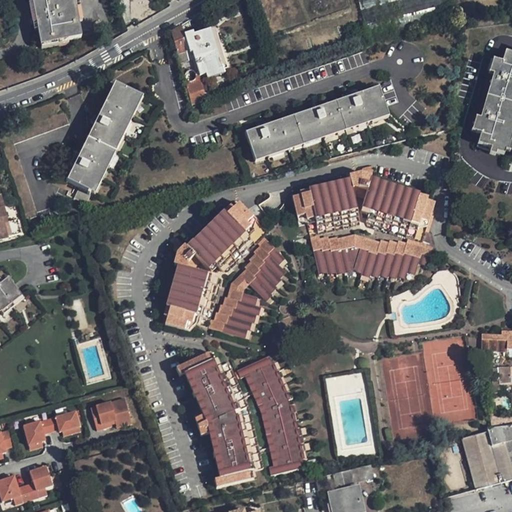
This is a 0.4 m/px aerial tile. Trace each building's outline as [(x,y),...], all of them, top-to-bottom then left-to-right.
[(32,0),(39,44),(80,38),(74,0),(32,0)] [(453,16),(452,0),(396,0),(360,9),(358,10),(366,38),(453,16)] [(360,9),(396,0),(358,0),(359,3),(360,9)] [(180,25),(170,30),(171,36),(176,50),(177,54),(179,62),(188,59),(194,57),(200,75),(220,69),(207,29),(196,32),(183,37),(180,25)] [(207,29),(220,69),(225,67),(213,27),(207,29)] [(511,51),(505,50),(501,63),(495,62),(491,75),(477,119),(474,132),(478,134),(475,147),(502,155),(503,151),(509,153),(511,143),(509,142),(511,131),(511,51)] [(491,75),(495,62),(490,60),(486,74),(491,75)] [(199,81),(186,85),(192,104),(205,100),(199,81)] [(92,194),(140,96),(115,84),(101,113),(98,111),(92,124),(95,125),(80,155),(77,154),(71,165),(74,167),(68,182),(80,188),(75,198),(87,204),(92,194)] [(246,134),(254,160),(387,115),(378,89),(359,96),(357,92),(344,96),(345,100),(328,106),(327,102),(313,106),(315,110),(271,125),(269,121),(257,126),(258,130),(246,134)] [(65,112),(1,135),(30,218),(38,216),(14,144),(69,124),(65,112)] [(474,132),(477,119),(472,118),(468,130),(474,132)] [(351,184),(357,207),(361,208),(368,184),(370,180),(373,166),(362,169),(363,174),(349,177),(350,181),(351,184)] [(377,182),(370,180),(368,184),(417,199),(418,196),(377,184),(377,182)] [(351,184),(350,181),(310,191),(311,194),(351,184)] [(311,194),(293,198),(300,226),(308,224),(311,237),(320,235),(361,225),(357,207),(351,184),(311,194)] [(417,199),(368,184),(361,208),(361,210),(363,218),(367,219),(366,222),(367,227),(409,240),(422,244),(433,204),(417,199)] [(23,219),(8,222),(7,218),(8,217),(3,196),(0,196),(0,239),(9,237),(27,232),(23,219)] [(209,318),(220,278),(199,272),(203,268),(205,271),(211,272),(215,269),(218,272),(225,274),(255,246),(261,241),(266,236),(253,221),(238,205),(225,217),(223,215),(192,245),(191,244),(186,249),(175,238),(171,249),(176,251),(172,263),(176,264),(164,303),(167,304),(161,322),(190,331),(193,323),(206,327),(209,318)] [(321,239),(312,241),(320,274),(329,272),(330,274),(338,272),(338,275),(346,273),(354,270),(363,273),(362,276),(369,279),(370,275),(378,277),(378,276),(387,278),(388,275),(396,278),(397,276),(405,278),(407,272),(415,275),(417,269),(425,272),(431,252),(423,250),(415,247),(407,245),(406,247),(398,244),(397,247),(389,244),(388,247),(381,244),(380,247),(372,244),(355,238),(339,242),(338,240),(331,241),(331,239),(322,242),(321,239)] [(422,244),(409,240),(407,245),(415,247),(423,250),(431,252),(433,247),(422,244)] [(261,241),(255,246),(257,249),(264,243),(261,241)] [(254,314),(255,314),(258,306),(253,305),(255,297),(238,292),(240,285),(245,282),(262,300),(268,295),(266,294),(272,289),(270,288),(276,282),(275,280),(281,275),(276,269),(283,263),(264,243),(257,249),(259,251),(252,256),(246,262),(247,263),(249,265),(243,270),(245,271),(239,276),(238,275),(231,281),(229,288),(231,289),(228,298),(226,297),(223,305),(222,304),(219,312),(218,312),(215,320),(213,319),(210,328),(242,338),(245,329),(247,329),(249,322),(251,322),(254,314)] [(0,312),(4,310),(24,295),(12,278),(6,284),(0,287),(0,312)] [(24,295),(4,310),(7,315),(28,300),(24,295)] [(500,333),(483,332),(482,351),(508,352),(508,349),(511,348),(511,333),(509,333),(509,330),(501,329),(500,333)] [(213,479),(215,486),(251,477),(249,470),(261,466),(248,410),(230,364),(222,367),(219,360),(216,361),(213,354),(177,368),(180,375),(187,372),(203,414),(196,417),(202,435),(209,433),(220,477),(213,479)] [(267,465),(269,473),(303,464),(301,456),(305,455),(291,396),(279,365),(274,367),(272,360),(238,373),(241,380),(247,378),(258,407),(272,464),(267,465)] [(490,379),(491,393),(499,393),(498,385),(511,384),(511,367),(509,367),(496,368),(496,373),(496,379),(490,379)] [(125,399),(91,408),(98,431),(113,426),(112,422),(117,421),(130,417),(125,399)] [(50,419),(53,432),(60,430),(61,433),(64,432),(81,427),(76,412),(50,419)] [(487,413),(490,429),(503,428),(511,426),(511,416),(495,418),(495,413),(487,413)] [(130,417),(117,421),(118,427),(132,423),(130,417)] [(53,432),(50,419),(26,426),(32,445),(44,442),(48,441),(46,434),(53,432)] [(511,426),(503,428),(506,443),(511,465),(511,426)] [(81,427),(64,432),(65,436),(82,432),(81,427)] [(490,433),(493,446),(506,443),(503,428),(490,429),(490,433)] [(0,455),(5,454),(9,453),(8,449),(15,447),(11,430),(0,433),(0,455)] [(511,479),(511,465),(506,443),(493,446),(490,433),(481,434),(461,438),(473,482),(475,489),(508,481),(511,479)] [(44,442),(32,445),(33,450),(45,446),(44,442)] [(368,461),(332,470),(336,485),(372,478),(368,461)] [(27,485),(32,501),(41,498),(39,491),(46,489),(54,487),(49,468),(32,472),(35,482),(27,485)] [(32,501),(27,485),(19,487),(16,476),(0,480),(0,490),(3,501),(12,498),(19,496),(22,504),(32,501)] [(325,476),(314,478),(317,491),(328,488),(325,476)] [(357,484),(329,491),(334,511),(346,511),(347,511),(363,507),(357,484)] [(46,489),(39,491),(41,498),(48,496),(46,489)] [(19,496),(12,498),(14,506),(22,504),(19,496)]
